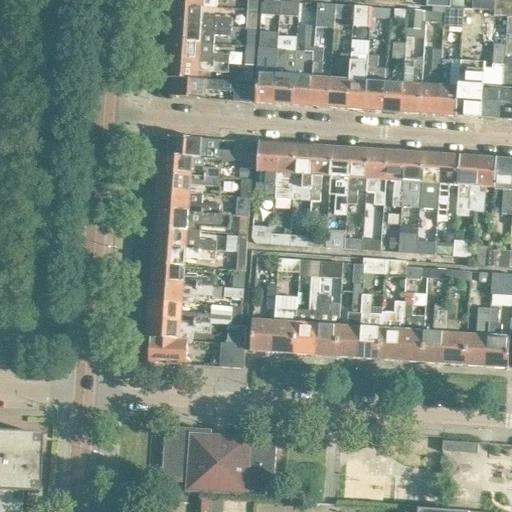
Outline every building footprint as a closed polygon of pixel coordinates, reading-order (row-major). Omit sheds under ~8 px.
[(171,0),(171,5),(203,7),(218,8),(218,0),(227,0),(235,1),(235,0),(171,0)] [(248,0),(248,10),(257,11),(257,0),(248,0)] [(445,9),(451,9),(451,0),(427,0),(427,8),(445,9)] [(473,0),(473,10),(486,11),(495,12),(495,0),(473,0)] [(495,17),(508,18),(511,18),(511,0),(495,0),(495,12),(495,17)] [(261,5),(261,15),(281,16),(281,1),(266,1),(261,5)] [(281,1),(281,16),(299,16),(300,4),(300,2),(281,1)] [(317,5),(316,27),(335,28),(335,19),(336,5),(317,4),(317,5)] [(203,7),(171,5),(170,24),(233,28),(234,18),(202,16),(203,7)] [(335,19),(354,20),(355,6),(336,5),(335,19)] [(372,17),(372,8),(355,6),(354,20),(353,27),(371,29),(372,17)] [(372,8),(372,17),(390,19),(391,9),(372,8)] [(395,9),(394,21),(408,22),(409,10),(395,9)] [(462,29),(464,10),(452,9),(446,9),(445,27),(462,29)] [(255,29),(257,11),(248,10),(247,29),(255,29)] [(408,22),(408,29),(422,29),(423,22),(427,23),(427,11),(409,10),(408,22)] [(427,11),(427,23),(444,24),(445,12),(427,11)] [(233,28),(170,24),(169,41),(216,44),(216,36),(232,37),(233,28)] [(296,51),(293,106),(311,107),(315,48),(316,27),(305,26),(303,52),(296,51)] [(247,29),(246,46),(254,47),(255,29),(247,29)] [(278,50),(274,104),(293,106),(296,51),(295,51),(296,38),(279,36),(278,50)] [(406,59),(402,113),(420,114),(422,85),(424,60),(411,59),(413,37),(407,37),(407,43),(406,59)] [(351,51),(348,109),(365,110),(369,56),(370,39),(352,38),(351,51)] [(216,44),(169,41),(167,59),(231,64),(231,54),(215,53),(216,44)] [(393,42),(392,58),(396,58),(406,59),(407,43),(393,42)] [(483,88),(481,118),(483,119),(495,120),(501,120),(505,58),(506,45),(495,44),(493,71),(484,71),(483,88)] [(246,46),(245,65),(253,66),(254,47),(246,46)] [(311,107),(329,108),(331,79),(322,78),(324,49),(315,48),(311,107)] [(259,49),(255,103),(274,104),(278,50),(259,49)] [(422,85),(420,114),(438,115),(442,59),(443,49),(434,49),(431,86),(422,85)] [(331,79),(329,108),(348,109),(351,51),(340,51),(338,79),(331,79)] [(365,110),(384,112),(387,69),(377,69),(378,57),(369,56),(365,110)] [(387,69),(384,112),(402,113),(406,59),(396,58),(395,70),(387,69)] [(461,62),(457,117),(481,118),(483,88),(484,71),(485,60),(461,58),(461,60),(461,62)] [(511,58),(505,58),(501,120),(511,120),(511,58)] [(231,64),(167,59),(166,78),(174,79),(198,79),(199,71),(230,73),(231,64)] [(442,59),(438,115),(457,117),(461,62),(451,62),(451,60),(442,59)] [(252,83),(253,66),(245,65),(243,83),(252,83)] [(234,93),(234,102),(251,103),(252,83),(243,83),(198,79),(174,79),(172,97),(204,100),(205,91),(234,93)] [(168,156),(168,157),(204,159),(253,163),(254,153),(233,151),(219,150),(220,141),(170,137),(168,156)] [(259,143),(256,189),(266,190),(265,198),(275,198),(279,145),(259,143)] [(298,146),(279,145),(275,198),(294,200),(295,175),(298,146)] [(298,146),(295,175),(294,200),(311,201),(312,201),(315,147),(298,146)] [(316,147),(312,201),(320,201),(322,177),(332,177),(334,148),(316,147)] [(332,177),(331,196),(337,196),(336,215),(348,216),(348,204),(352,150),(334,148),(332,177)] [(357,191),(368,192),(368,180),(371,151),(352,150),(348,204),(357,204),(357,191)] [(385,206),(387,181),(389,152),(371,151),(368,180),(368,192),(368,193),(375,194),(375,205),(385,206)] [(389,152),(387,181),(395,182),(394,206),(403,207),(407,153),(389,152)] [(421,208),(425,154),(407,153),(403,207),(421,208)] [(421,208),(440,210),(444,156),(425,154),(421,208)] [(160,155),(159,174),(221,178),(221,169),(204,168),(204,159),(168,157),(168,156),(160,155)] [(459,185),(461,157),(444,156),(440,210),(439,221),(447,222),(448,210),(450,185),(459,185)] [(459,185),(458,198),(467,198),(466,212),(476,213),(479,158),(461,157),(459,185)] [(497,189),(499,159),(479,158),(476,213),(485,213),(486,189),(497,189)] [(502,215),(511,215),(511,160),(499,159),(497,189),(497,190),(504,191),(502,215)] [(249,179),(249,167),(241,167),(240,179),(249,179)] [(159,174),(158,192),(189,194),(190,185),(203,186),(220,188),(221,178),(159,174)] [(242,180),(241,189),(251,190),(252,181),(242,180)] [(158,192),(156,211),(218,215),(219,205),(202,204),(203,195),(189,194),(158,192)] [(237,198),(236,216),(241,217),(250,217),(251,199),(240,198),(237,198)] [(156,211),(155,229),(200,232),(201,228),(227,230),(228,216),(218,215),(156,211)] [(241,217),(239,235),(248,236),(250,217),(241,217)] [(254,226),(253,238),(258,245),(271,246),(272,235),(273,228),(254,226)] [(155,229),(154,247),(216,251),(216,241),(200,240),(200,232),(155,229)] [(328,239),(327,250),(345,251),(346,239),(346,232),(328,231),(328,239)] [(400,248),(400,255),(417,256),(418,243),(419,236),(401,234),(401,239),(400,248)] [(239,235),(238,253),(247,253),(248,236),(239,235)] [(291,236),(272,235),(271,246),(290,247),(291,236)] [(291,236),(290,247),(308,249),(309,238),(291,236)] [(328,239),(309,238),(308,249),(327,250),(328,239)] [(364,240),(346,239),(345,251),(363,252),(364,240)] [(393,239),(392,247),(400,248),(401,239),(393,239)] [(364,240),(363,252),(381,254),(382,242),(364,240)] [(456,245),(456,259),(471,260),(472,243),(456,242),(456,245)] [(418,243),(417,256),(436,258),(437,244),(418,243)] [(456,245),(437,244),(436,258),(456,259),(456,245)] [(154,247),(153,266),(184,268),(184,258),(215,260),(216,251),(154,247)] [(476,260),(476,267),(494,268),(494,265),(492,264),(493,254),(489,253),(489,248),(477,247),(476,260)] [(499,254),(493,254),(492,264),(494,265),(494,268),(510,270),(511,260),(511,252),(499,251),(499,254)] [(238,253),(237,272),(241,272),(246,272),(247,253),(238,253)] [(364,275),(387,276),(388,261),(363,259),(362,266),(365,266),(364,275)] [(279,273),(300,274),(301,261),(280,260),(279,268),(279,273)] [(322,263),(301,261),(300,274),(300,279),(309,279),(307,311),(298,310),(295,355),(315,356),(319,298),(321,278),(322,263)] [(406,269),(406,262),(388,261),(387,276),(405,278),(405,280),(407,281),(408,269),(406,269)] [(322,263),(321,278),(341,280),(342,264),(322,263)] [(153,266),(151,284),(213,288),(213,278),(197,277),(197,275),(183,274),(184,268),(153,266)] [(408,269),(407,280),(421,280),(421,278),(422,270),(408,269)] [(429,280),(450,281),(450,272),(429,270),(429,280)] [(233,276),(232,290),(245,291),(246,272),(241,272),(241,276),(233,276)] [(450,272),(450,281),(464,282),(464,273),(450,272)] [(479,283),(493,283),(494,275),(480,274),(479,283)] [(511,275),(494,275),(493,283),(492,295),(511,296),(511,275)] [(151,284),(150,302),(182,304),(195,305),(196,296),(213,297),(224,298),(244,299),(245,291),(232,290),(213,288),(151,284)] [(340,326),(337,357),(358,359),(363,296),(364,285),(353,285),(351,314),(347,314),(346,327),(340,326)] [(363,296),(359,359),(380,360),(384,313),(384,309),(369,308),(370,297),(363,296)] [(319,298),(315,356),(337,357),(340,326),(341,305),(331,304),(331,298),(319,298)] [(150,302),(149,320),(211,325),(212,315),(181,313),(182,304),(150,302)] [(384,313),(380,360),(402,362),(406,304),(394,304),(393,314),(384,313)] [(212,315),(211,325),(238,327),(242,328),(243,308),(213,306),(212,315)] [(425,332),(423,363),(444,365),(448,307),(434,306),(432,333),(425,332)] [(406,307),(402,362),(423,363),(425,332),(426,319),(412,318),(413,307),(406,307)] [(444,365),(466,366),(467,335),(458,334),(459,322),(455,322),(456,308),(448,307),(444,365)] [(298,310),(276,309),(276,322),(273,353),(295,355),(298,310)] [(468,335),(466,366),(487,368),(491,310),(479,309),(477,336),(468,335)] [(491,310),(487,368),(508,369),(510,338),(500,337),(501,325),(498,325),(499,310),(491,310)] [(149,320),(147,339),(151,339),(188,341),(192,341),(193,333),(211,334),(211,325),(149,320)] [(253,320),(251,352),(273,353),(276,322),(253,320)] [(246,328),(242,328),(238,327),(236,345),(245,345),(246,328)] [(188,341),(151,339),(150,363),(186,365),(188,341)] [(221,344),(220,368),(244,369),(245,351),(245,345),(236,345),(221,344)] [(168,427),(165,427),(162,481),(188,483),(187,491),(247,495),(265,496),(266,488),(273,489),(277,435),(241,432),(241,438),(229,437),(211,436),(212,430),(168,427)] [(26,434),(0,432),(0,511),(19,511),(21,494),(37,494),(40,435),(26,434)] [(443,441),(442,452),(478,454),(478,444),(477,444),(444,441),(443,441)] [(211,511),(212,503),(212,499),(201,498),(200,511),(211,511)]
